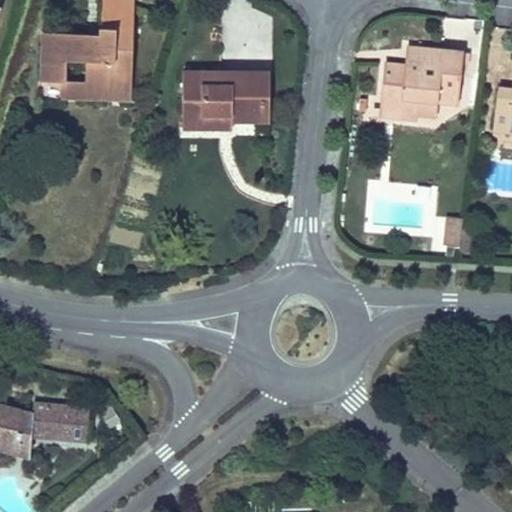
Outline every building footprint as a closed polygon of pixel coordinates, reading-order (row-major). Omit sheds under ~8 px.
[(97,28),(40,27),(39,78),(60,78),(60,96),(131,97),(133,0),(100,0),(100,20),(98,20),(97,28)] [(403,43),(401,55),(412,56),(414,44),(403,43)] [(379,61),(375,93),(389,95),(388,115),(409,116),(409,112),(409,97),(429,98),(451,100),(454,59),(461,59),(462,48),(414,44),(412,56),(401,55),(400,63),(379,61)] [(260,100),(273,100),(271,69),(186,72),(190,130),(239,128),(240,120),(260,120),(260,100)] [(511,82),(511,93),(496,92),(492,132),(508,134),(508,124),(511,123),(511,82)] [(389,95),(375,93),(373,113),(388,115),(389,95)] [(427,113),(429,98),(409,97),(409,112),(427,113)] [(274,120),(273,100),(260,100),(260,120),(274,120)] [(459,229),(460,219),(445,217),(441,244),(458,243),(459,229)] [(458,243),(457,249),(473,250),(476,231),(459,229),(458,243)] [(88,406),(31,402),(31,412),(0,403),(0,452),(16,457),(19,428),(30,428),(30,439),(86,444),(88,406)] [(19,428),(16,457),(29,460),(30,439),(30,428),(19,428)]
